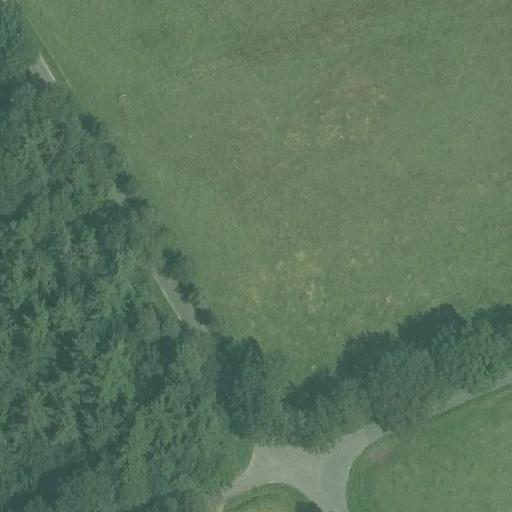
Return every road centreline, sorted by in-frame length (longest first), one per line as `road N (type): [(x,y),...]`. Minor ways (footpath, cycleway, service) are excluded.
road 1 (unclassified): [(291,468),(0,8)]
road 2 (unclassified): [(511,378),(291,468)]
